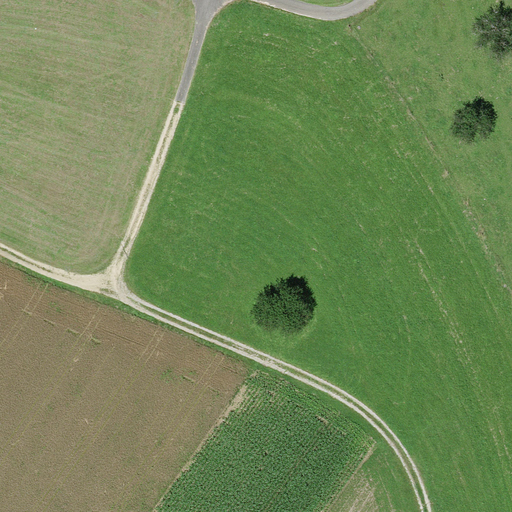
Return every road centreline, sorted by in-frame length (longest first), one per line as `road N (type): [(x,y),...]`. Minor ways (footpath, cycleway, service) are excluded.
road 1 (track): [(424,511),(390,440),(359,412),(109,287),(0,249)]
road 2 (track): [(212,0),(109,287)]
